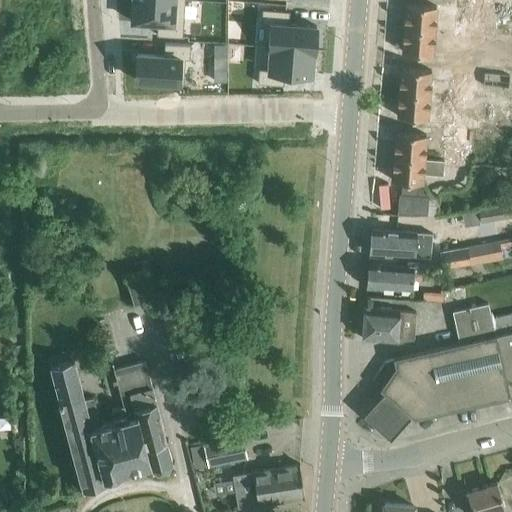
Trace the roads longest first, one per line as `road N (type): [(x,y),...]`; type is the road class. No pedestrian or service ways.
road 1 (secondary): [(327,465),(351,110)]
road 2 (residential): [(351,110),(104,112)]
road 3 (residential): [(511,430),(373,463),(327,465)]
